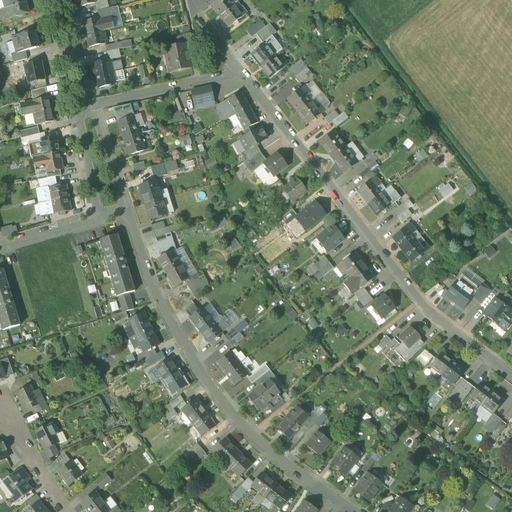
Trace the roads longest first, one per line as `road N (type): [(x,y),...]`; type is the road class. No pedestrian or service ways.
road 1 (residential): [(241,70),(418,302),(511,374)]
road 2 (residential): [(126,212),(188,355),(250,434),(355,511)]
road 3 (residential): [(241,70),(94,105)]
road 4 (residential): [(67,511),(0,397)]
